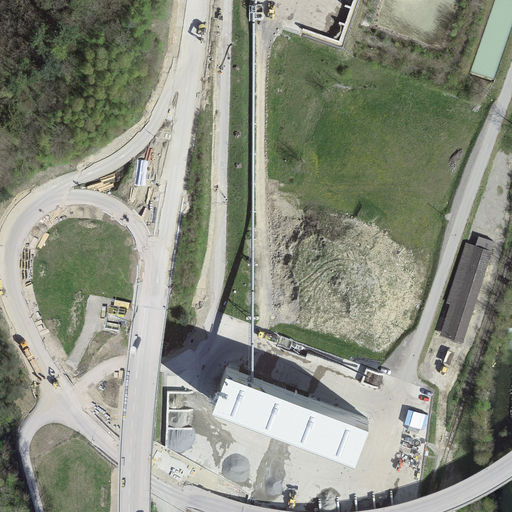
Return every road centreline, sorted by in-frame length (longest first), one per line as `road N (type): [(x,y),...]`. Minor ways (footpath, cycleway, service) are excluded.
road 1 (secondary): [(174,492),(91,429),(26,335),(6,263),(13,233),(34,205)]
road 2 (motorway): [(200,1),(148,131),(112,163),(34,205)]
road 3 (primary): [(34,205),(85,196),(130,219),(145,253),(154,327)]
road 4 (motorway): [(200,1),(174,200)]
road 5 (primary): [(154,327),(140,511)]
road 6 (track): [(66,400),(37,422),(22,448),(38,511)]
road 7 (primary): [(174,200),(154,327)]
